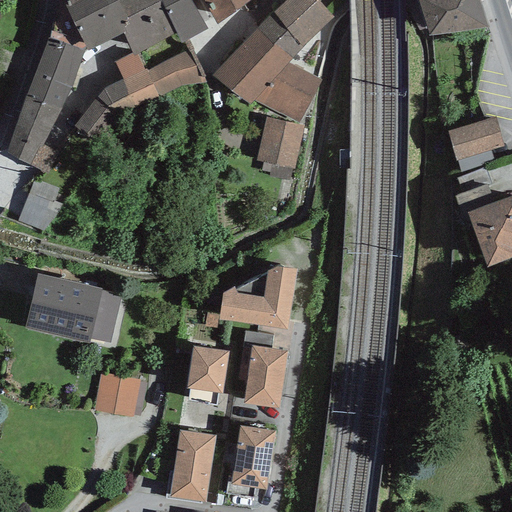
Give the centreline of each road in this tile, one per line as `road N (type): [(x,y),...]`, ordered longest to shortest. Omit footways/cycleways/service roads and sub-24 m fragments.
road 1 (unknown): [(0,176),(33,158),(85,67),(116,38)]
road 2 (residential): [(9,122),(49,8)]
